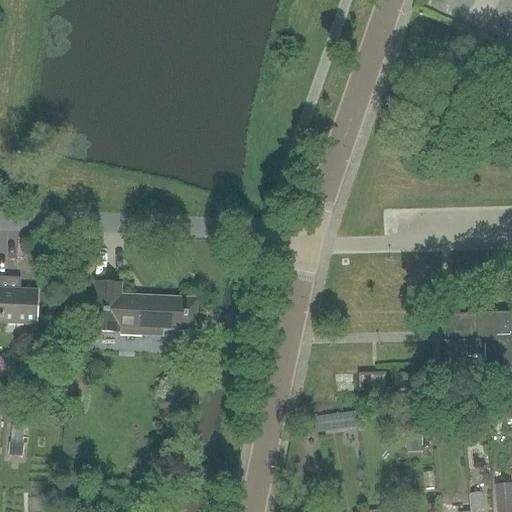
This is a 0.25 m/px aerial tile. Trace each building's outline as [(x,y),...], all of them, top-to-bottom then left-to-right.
[(0,323),(37,326),(38,291),(21,291),(22,278),(0,277),(0,323)] [(90,322),(90,332),(120,334),(120,328),(197,332),(198,298),(122,295),(122,284),(92,282),(90,322)] [(511,313),(478,314),(448,315),(448,341),(448,372),(511,370),(511,313)] [(72,332),(71,348),(80,349),(81,333),(72,332)] [(401,390),(425,390),(425,373),(400,374),(401,390)] [(361,391),(386,391),(385,374),(360,375),(361,391)] [(511,511),(511,485),(496,487),(498,511),(511,511)] [(484,511),(483,493),(471,494),(472,511),(484,511)]
